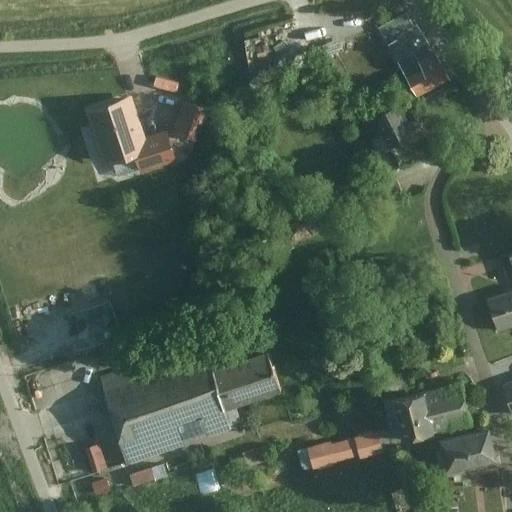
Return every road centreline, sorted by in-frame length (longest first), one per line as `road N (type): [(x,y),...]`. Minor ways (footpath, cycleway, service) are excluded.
road 1 (residential): [(511,122),(460,149),(443,169),(436,214),(511,471)]
road 2 (residential): [(260,0),(114,42),(0,51)]
road 3 (tertiary): [(511,118),(410,0)]
road 4 (residential): [(0,379),(46,511)]
